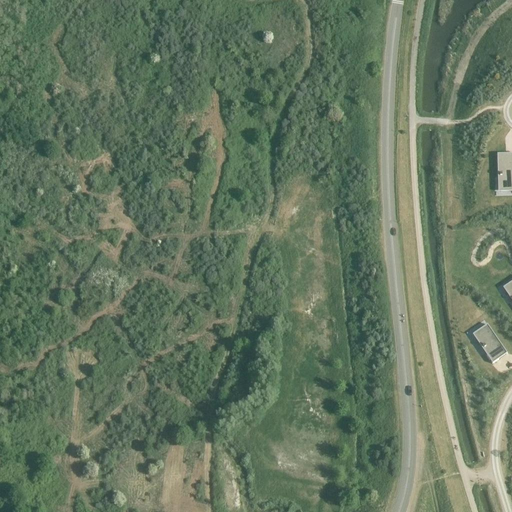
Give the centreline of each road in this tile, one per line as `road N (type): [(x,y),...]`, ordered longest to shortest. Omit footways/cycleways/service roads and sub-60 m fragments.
road 1 (unclassified): [(476,511),(440,379),(415,218),(412,73),(422,0)]
road 2 (tertiary): [(399,511),(410,472),(411,405),(388,200),(398,0)]
